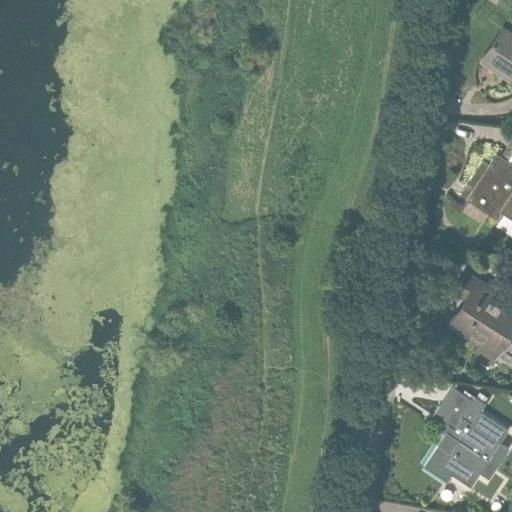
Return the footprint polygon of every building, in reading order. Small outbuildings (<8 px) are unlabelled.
[(484,54),(482,57),(510,76),(506,82),(506,83),(511,87),(511,34),(502,28),(484,54)] [(481,160),(464,186),(470,190),(465,199),(466,199),(493,217),(497,212),(511,221),(511,133),(498,155),(494,153),(487,164),(481,160)] [(457,311),(448,325),(462,334),(477,344),(495,355),(511,329),(511,302),(488,287),(467,273),(464,272),(456,284),(451,292),(460,298),(463,301),(457,311)] [(437,405),(431,416),(447,426),(443,434),(436,444),(440,447),(431,460),(451,473),(471,486),(480,471),(488,477),(508,446),(499,441),(507,429),(478,410),(483,403),(475,397),(472,396),(470,399),(461,394),(451,388),(439,406),(437,405)] [(478,392),(475,397),(483,403),(487,397),(478,392)]
